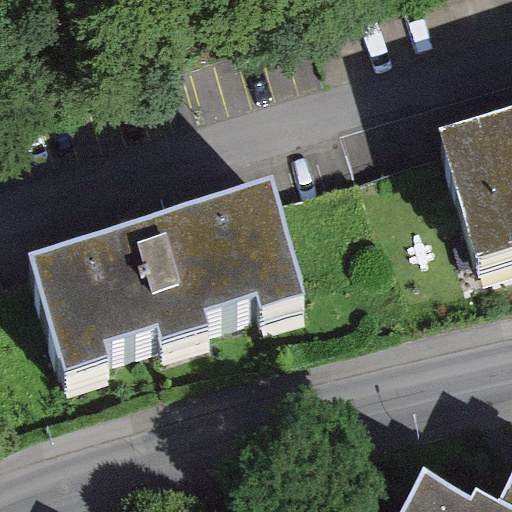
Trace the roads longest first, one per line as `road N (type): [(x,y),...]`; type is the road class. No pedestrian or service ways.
road 1 (residential): [(511,364),(327,403),(86,474),(0,510)]
road 2 (residential): [(511,79),(231,148),(0,226)]
